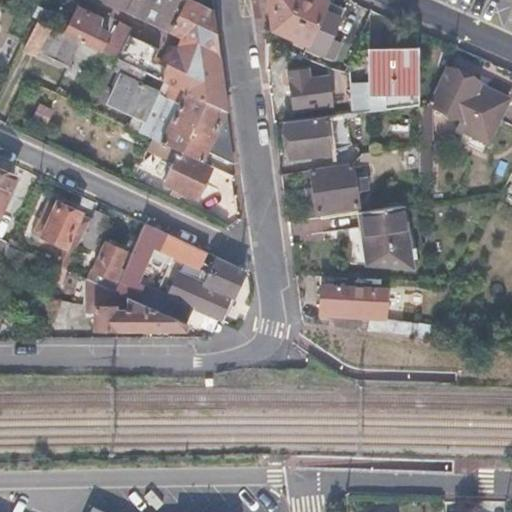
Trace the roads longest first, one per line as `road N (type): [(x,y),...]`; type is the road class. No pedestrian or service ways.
road 1 (residential): [(0,365),(221,364),(255,351),(270,330),(264,258)]
road 2 (residential): [(0,481),(264,475),(300,483)]
road 3 (residential): [(264,258),(0,136)]
road 4 (residential): [(233,0),(264,258)]
road 5 (residential): [(511,486),(300,483)]
road 6 (tertiary): [(511,50),(392,0)]
